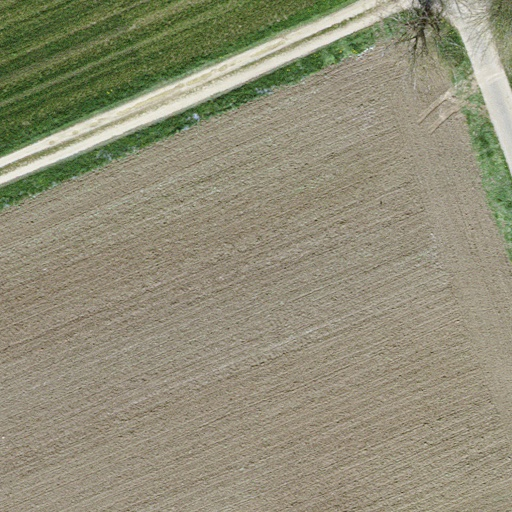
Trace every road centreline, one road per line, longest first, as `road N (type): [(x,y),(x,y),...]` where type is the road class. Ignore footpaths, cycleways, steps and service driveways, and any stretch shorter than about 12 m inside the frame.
road 1 (track): [(0,170),(402,0)]
road 2 (track): [(511,132),(465,0)]
